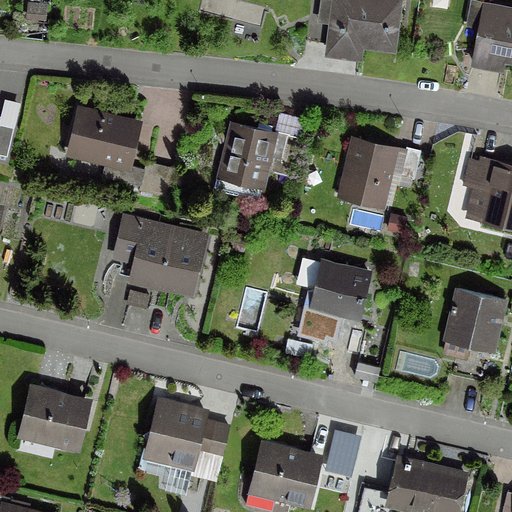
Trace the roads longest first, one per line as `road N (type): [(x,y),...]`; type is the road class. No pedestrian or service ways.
road 1 (residential): [(0,317),(511,441)]
road 2 (residential): [(0,55),(367,95),(511,122)]
